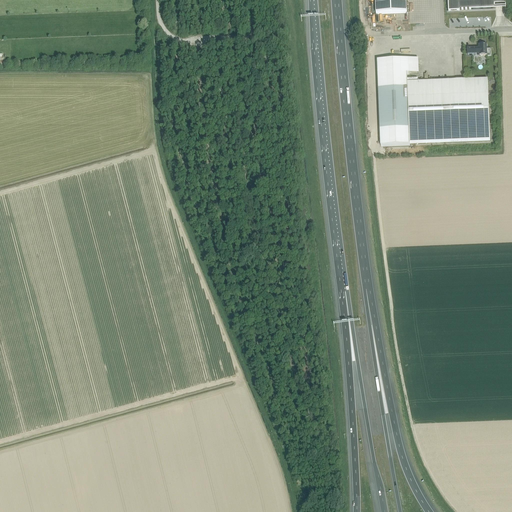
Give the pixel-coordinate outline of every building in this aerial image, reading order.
[(405,0),(375,0),(376,14),(406,13),(405,0)] [(448,0),(449,11),(459,11),(485,10),(494,10),(493,0),(448,0)] [(418,38),(420,49),(430,48),(430,46),(424,46),(423,40),(421,40),(422,42),(420,42),(419,38),(418,38)] [(487,50),(486,50),(486,45),(479,46),(479,49),(477,49),(472,49),(472,55),(477,55),(479,55),(479,56),(487,56),(487,55),(487,54),(488,54),(488,51),(487,50)] [(408,60),(377,61),(380,147),(410,146),(410,144),(412,144),(409,80),(408,60)] [(418,80),(409,80),(412,144),(490,141),(488,81),(418,83),(418,80)]
